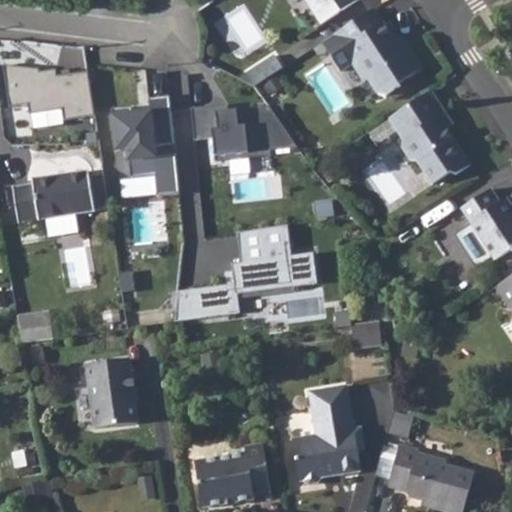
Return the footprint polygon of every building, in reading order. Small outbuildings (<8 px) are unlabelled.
[(305,0),(319,21),(351,0),(305,0)] [(371,8),(338,30),(320,42),(339,70),(349,62),(361,79),(365,76),(379,97),(397,84),(396,81),(419,66),(407,49),(401,52),(390,36),(371,8)] [(396,31),(390,36),(401,52),(407,49),(396,31)] [(245,73),(253,85),(283,66),(275,54),(245,73)] [(6,69),(10,103),(33,101),(34,109),(67,106),(68,118),(97,115),(92,72),(56,76),(55,64),(6,69)] [(430,90),(389,117),(404,139),(401,148),(409,161),(420,163),(435,185),(451,174),(456,174),(471,165),(447,129),(438,116),(445,111),(430,90)] [(179,194),(167,95),(148,97),(149,105),(108,110),(119,201),(179,194)] [(267,105),(194,113),(196,139),(215,137),(217,157),(296,149),(267,105)] [(36,124),(66,120),(64,108),(35,112),(36,124)] [(445,111),(438,116),(447,129),(453,124),(445,111)] [(106,192),(102,169),(32,180),(33,186),(13,189),(19,222),(95,211),(92,195),(106,192)] [(490,186),(461,206),(496,259),(509,250),(511,250),(511,206),(506,197),(500,201),(490,186)] [(233,282),(174,287),(177,319),(239,313),(237,292),(317,285),(314,251),(290,253),(288,226),(237,231),(240,260),(231,261),(233,282)] [(119,278),(116,258),(100,260),(103,280),(119,278)] [(511,275),(496,286),(511,309),(511,308),(511,275)] [(107,289),(109,325),(129,324),(127,288),(107,289)] [(153,307),(131,311),(133,321),(155,317),(153,307)] [(55,312),(19,317),(21,339),(22,342),(58,339),(55,312)] [(379,323),(352,327),(356,349),(383,345),(379,323)] [(124,360),(83,367),(93,431),(134,424),(130,394),(133,393),(130,377),(127,378),(124,360)] [(347,386),(308,392),(315,436),(292,439),(299,482),(302,481),(307,485),(318,483),(321,478),(325,478),(324,473),(336,471),(337,476),(361,472),(357,451),(364,449),(361,428),(354,429),(347,386)] [(401,444),(389,486),(408,492),(410,498),(429,503),(428,508),(443,511),(462,511),(475,474),(449,466),(447,460),(421,452),(421,450),(401,444)] [(200,462),(196,469),(202,504),(209,510),(255,502),(254,497),(272,494),(263,445),(244,448),(245,455),(200,462)]
